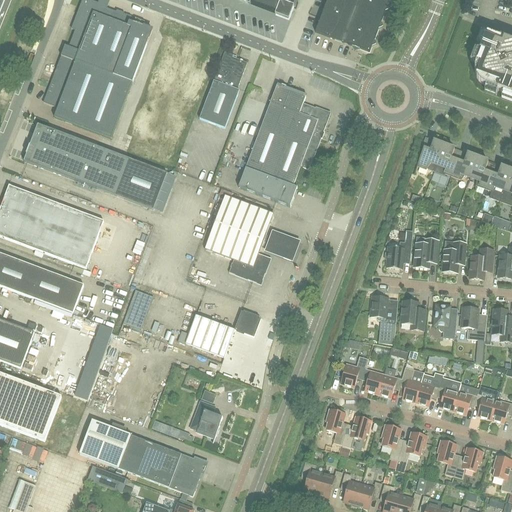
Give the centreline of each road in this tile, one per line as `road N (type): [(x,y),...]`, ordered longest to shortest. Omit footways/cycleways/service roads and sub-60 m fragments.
road 1 (residential): [(255,487),(387,117)]
road 2 (unclassified): [(374,87),(135,0)]
road 3 (residential): [(331,393),(511,444)]
road 4 (unclassified): [(0,146),(59,0)]
road 5 (residential): [(378,282),(511,295)]
